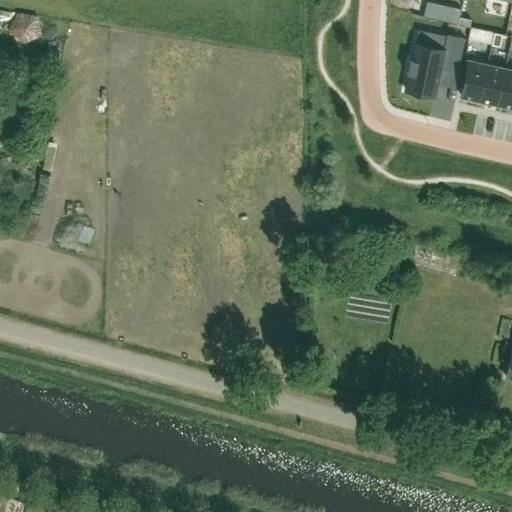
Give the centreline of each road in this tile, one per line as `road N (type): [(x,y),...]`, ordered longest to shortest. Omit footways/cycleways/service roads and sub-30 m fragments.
road 1 (unclassified): [(476,453),(0,325)]
road 2 (residential): [(511,156),(431,138),(394,124),(375,105),(367,75),(372,0)]
